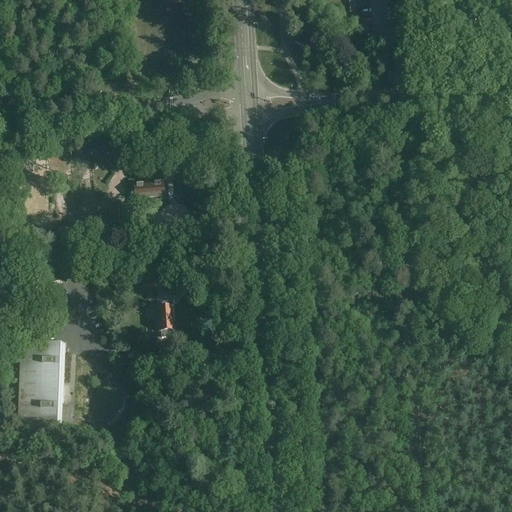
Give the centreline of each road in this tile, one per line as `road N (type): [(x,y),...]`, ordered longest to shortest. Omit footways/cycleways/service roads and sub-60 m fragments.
road 1 (track): [(422,511),(403,100)]
road 2 (secondary): [(278,511),(250,104)]
road 3 (tertiary): [(511,104),(250,104)]
road 4 (tertiary): [(0,106),(250,104)]
road 5 (track): [(0,459),(184,511)]
